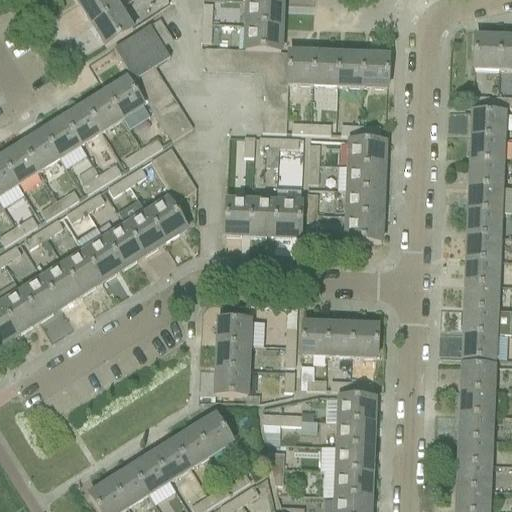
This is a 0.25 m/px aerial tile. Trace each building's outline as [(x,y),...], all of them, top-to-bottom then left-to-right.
[(78,9),(92,0),(74,0),(79,8),(78,9)] [(91,30),(92,30),(118,14),(109,0),(92,0),(78,9),(79,10),(80,9),(92,29),(91,30)] [(163,0),(151,0),(158,10),(167,5),(163,0)] [(244,5),(243,30),(280,31),(281,15),(277,15),(277,7),(244,5)] [(201,9),(200,28),(211,28),(212,9),(202,9),(201,9)] [(118,14),(92,30),(92,31),(93,30),(105,49),(104,50),(105,51),(132,34),(131,32),(130,33),(118,14)] [(159,24),(149,30),(162,50),(172,44),(159,24)] [(200,28),(200,48),(210,49),(211,28),(200,28)] [(114,52),(134,84),(154,72),(169,62),(162,50),(149,30),(114,52)] [(243,30),(242,55),(253,56),(280,57),(280,40),(276,40),(276,32),(280,32),(280,31),(243,30)] [(473,74),(472,76),(499,77),(499,74),(498,74),(499,43),(499,44),(475,43),(475,42),(474,42),(473,74)] [(499,77),(511,77),(511,44),(500,44),(500,43),(499,43),(498,74),(499,74),(499,77)] [(205,54),(204,76),(216,76),(217,54),(205,54)] [(217,54),(216,76),(228,77),(229,55),(217,54)] [(229,55),(228,77),(239,77),(241,55),(229,55)] [(241,55),(239,77),(251,78),(253,56),(242,55),(241,55)] [(253,56),(251,78),(264,78),(289,57),(280,57),(253,56)] [(287,91),(287,90),(289,57),(264,78),(263,90),(287,91)] [(289,57),(287,90),(312,91),(313,58),(312,59),(289,58),(289,57)] [(313,58),(312,91),(336,92),(338,59),(337,59),(337,60),(314,59),(314,58),(313,58)] [(338,59),(336,92),(361,93),(362,60),(361,61),(338,60),(338,59)] [(362,60),(361,93),(386,94),(387,61),(386,61),(386,63),(363,62),(363,60),(362,60)] [(134,84),(140,95),(160,82),(154,72),(134,84)] [(140,95),(147,105),(167,92),(160,82),(140,95)] [(104,97),(121,123),(128,135),(149,121),(142,111),(136,101),(125,84),(124,84),(125,85),(105,98),(104,97)] [(263,90),(263,102),(287,103),(287,91),(263,90)] [(147,105),(153,115),(173,102),(167,92),(147,105)] [(84,110),(83,110),(100,136),(121,123),(104,97),(104,98),(84,111),(84,110)] [(477,101),(477,112),(496,113),(497,102),(477,101)] [(153,115),(159,125),(179,112),(173,102),(153,115)] [(263,102),(262,113),(286,114),(287,103),(263,102)] [(511,102),(497,102),(496,113),(511,113),(511,102)] [(63,123),(62,123),(79,150),(100,136),(83,110),(83,112),(64,124),(63,123)] [(159,125),(166,135),(186,122),(179,112),(159,125)] [(262,113),(262,125),(286,126),(286,114),(262,113)] [(470,141),(470,142),(504,143),(505,118),(471,117),(471,118),(472,118),(471,141),(470,141)] [(186,122),(166,135),(172,145),(192,133),(186,122)] [(42,136),(41,136),(42,137),(58,163),(65,174),(86,161),(78,150),(79,150),(71,137),(62,123),(61,123),(62,125),(43,137),(42,136)] [(286,126),(262,125),(261,137),(285,138),(286,126)] [(291,129),(290,138),(310,139),(310,129),(291,129)] [(310,129),(310,139),(329,140),(330,130),(310,129)] [(339,140),(359,141),(359,131),(340,131),(339,140)] [(359,131),(359,141),(378,142),(379,132),(359,131)] [(21,149),(37,176),(58,163),(41,136),(42,138),(22,150),(21,149)] [(253,143),(243,142),(242,162),(253,162),(253,143)] [(469,166),(469,167),(503,168),(504,143),(470,142),(470,143),(471,143),(470,166),(469,166)] [(258,143),(258,153),(266,153),(265,172),(276,173),(277,154),(278,144),(261,143),(258,143)] [(156,144),(139,154),(144,163),(161,152),(156,144)] [(278,144),(277,154),(297,154),(297,144),(278,144)] [(348,146),(347,172),(378,173),(383,157),(379,157),(379,149),(384,149),(384,148),(364,147),(348,146)] [(0,162),(0,163),(16,189),(37,176),(21,149),(20,149),(21,151),(1,163),(0,162)] [(308,151),(308,170),(317,171),(318,151),(308,151)] [(139,154),(123,165),(128,173),(144,163),(139,154)] [(150,167),(157,177),(177,164),(171,154),(150,167)] [(0,209),(2,213),(23,200),(16,189),(0,163),(0,209)] [(157,177),(163,187),(183,174),(177,164),(157,177)] [(468,191),(468,192),(502,193),(503,168),(469,167),(470,167),(469,191),(468,191)] [(114,170),(98,180),(103,189),(119,178),(114,170)] [(317,171),(308,170),(307,189),(317,190),(317,171)] [(337,172),(336,196),(346,196),(381,198),(382,182),(378,182),(378,173),(347,172),(337,172)] [(140,173),(123,183),(128,192),(145,182),(140,173)] [(163,187),(169,197),(190,184),(183,174),(163,187)] [(98,180),(81,191),(86,199),(103,189),(98,180)] [(123,183),(106,194),(107,195),(112,202),(128,192),(123,183)] [(190,184),(169,197),(176,207),(196,194),(190,184)] [(467,216),(501,218),(502,193),(468,192),(469,192),(468,216),(467,216)] [(72,196),(56,207),(61,215),(78,205),(72,196)] [(346,196),(345,221),(380,222),(381,206),(377,206),(377,198),(381,198),(346,196)] [(98,198),(82,209),(87,217),(103,207),(98,198)] [(306,200),(305,219),(315,220),(316,200),(306,200)] [(166,204),(145,217),(162,244),(161,244),(164,248),(178,239),(176,235),(182,231),(185,235),(186,234),(166,204)] [(248,242),(249,242),(251,206),(225,205),(223,241),(240,242),(241,238),(249,238),(248,242)] [(138,206),(117,219),(124,230),(141,256),(140,257),(143,261),(157,252),(155,248),(161,244),(162,244),(145,217),(138,206)] [(273,243),(274,243),(275,207),(251,206),(249,242),(265,242),(265,238),(273,239),(273,243)] [(56,207),(39,217),(44,225),(61,215),(56,207)] [(275,207),(274,243),(290,244),(290,239),(298,240),(297,244),(298,244),(300,209),(275,207)] [(87,217),(82,209),(65,219),(70,228),(87,217)] [(466,242),(467,242),(500,243),(501,218),(467,216),(467,217),(468,217),(467,240),(466,240),(466,242)] [(315,220),(305,219),(305,238),(315,239),(315,220)] [(344,226),(343,246),(379,248),(380,231),(376,231),(376,223),(380,223),(380,222),(345,221),(344,226)] [(31,222),(14,232),(19,241),(36,231),(31,222)] [(56,225),(40,235),(46,244),(62,234),(56,225)] [(124,230),(104,243),(120,269),(119,270),(122,274),(136,265),(134,261),(140,257),(141,256),(124,230)] [(0,241),(0,247),(3,251),(19,241),(14,232),(0,241)] [(97,232),(76,245),(83,256),(99,283),(98,283),(101,287),(115,278),(113,274),(119,270),(120,269),(104,243),(97,232)] [(46,244),(40,235),(23,245),(29,254),(46,244)] [(465,265),(499,267),(500,243),(467,242),(466,265),(465,265)] [(15,251),(0,260),(0,263),(4,270),(20,260),(15,251)] [(83,256),(62,270),(78,296),(80,300),(94,291),(92,287),(98,283),(99,283),(83,256)] [(464,289),(464,290),(498,291),(499,267),(465,265),(465,266),(466,266),(465,289),(464,289)] [(62,270),(41,283),(58,309),(57,309),(59,313),(74,304),(71,301),(78,296),(62,270)] [(41,283),(20,296),(37,322),(36,322),(39,326),(53,317),(50,313),(57,309),(58,309),(41,283)] [(463,314),(463,315),(497,316),(498,291),(464,290),(464,291),(465,291),(464,314),(463,314)] [(20,296),(0,308),(0,309),(16,335),(15,336),(17,339),(32,330),(29,327),(36,322),(37,322),(20,296)] [(16,335),(0,309),(0,350),(11,343),(8,340),(15,336),(16,335)] [(462,338),(462,339),(496,340),(508,341),(509,317),(497,316),(463,315),(464,315),(463,338),(462,338)] [(217,349),(216,349),(217,349),(247,350),(262,350),(263,328),(248,327),(248,325),(217,324),(217,325),(218,325),(217,349)] [(300,360),(326,361),(327,328),(326,328),(326,330),(303,329),(303,327),(302,327),(300,360)] [(326,361),(350,362),(351,329),(350,329),(350,331),(328,330),(328,328),(327,328),(326,361)] [(351,329),(350,362),(375,363),(377,330),(376,330),(376,332),(352,331),(352,329),(351,329)] [(285,334),(284,353),(295,354),(296,334),(295,334),(285,334)] [(496,340),(462,339),(462,340),(463,340),(462,363),(461,363),(461,364),(494,366),(496,340)] [(215,373),(246,374),(247,350),(217,349),(216,373),(215,373)] [(284,353),(283,373),(294,373),(295,354),(284,353)] [(460,394),(460,395),(493,396),(494,371),(461,370),(460,371),(462,371),(461,395),(460,394)] [(214,398),(214,399),(234,400),(245,400),(246,374),(215,373),(215,374),(217,374),(216,398),(214,398)] [(283,377),(282,397),(293,397),(294,378),(283,377)] [(305,395),(305,396),(324,397),(325,395),(325,386),(305,385),(305,395)] [(329,395),(329,397),(349,397),(349,387),(329,387),(329,395)] [(349,387),(349,397),(368,398),(368,397),(369,388),(349,387)] [(459,419),(459,420),(492,421),(493,396),(460,395),(460,396),(461,396),(460,420),(459,419)] [(339,402),(338,427),(367,428),(373,429),(373,413),(368,413),(368,403),(354,402),(339,402)] [(261,419),(260,430),(300,431),(300,421),(261,419)] [(457,444),(491,446),(492,421),(459,420),(460,420),(459,444),(457,444)] [(231,448),(215,421),(193,434),(210,461),(231,448)] [(338,427),(337,452),(366,453),(371,453),(372,437),(367,437),(367,428),(338,427)] [(210,461),(193,434),(172,447),(189,474),(210,461)] [(279,438),(263,438),(265,449),(278,450),(279,438)] [(457,468),(457,469),(490,470),(491,446),(457,444),(457,445),(459,445),(458,468),(457,468)] [(189,474),(172,447),(151,460),(168,487),(189,474)] [(337,452),(336,477),(366,478),(370,478),(371,461),(366,461),(366,453),(337,452)] [(267,458),(270,475),(282,475),(283,459),(267,458)] [(168,487),(151,460),(130,473),(147,500),(168,487)] [(456,493),(489,495),(490,470),(457,469),(457,470),(458,470),(457,493),(456,493)] [(127,511),(147,500),(130,473),(110,486),(125,511),(127,511)] [(282,475),(270,475),(274,490),(281,491),(282,475)] [(322,476),(321,501),(335,501),(364,502),(369,503),(370,486),(365,486),(366,478),(336,477),(322,476)] [(243,478),(226,489),(231,497),(232,498),(249,487),(248,486),(243,478)] [(125,511),(110,486),(88,500),(95,511),(125,511)] [(252,490),(236,501),(242,509),(258,499),(252,490)] [(222,491),(206,502),(211,510),(228,500),(227,499),(222,491)] [(488,511),(489,495),(456,493),(456,494),(457,494),(456,511),(488,511)] [(335,501),(334,511),(369,511),(369,510),(364,510),(364,502),(335,501)] [(206,502),(189,511),(209,511),(211,510),(206,502)] [(235,502),(219,511),(239,511),(241,511),(235,502)]
